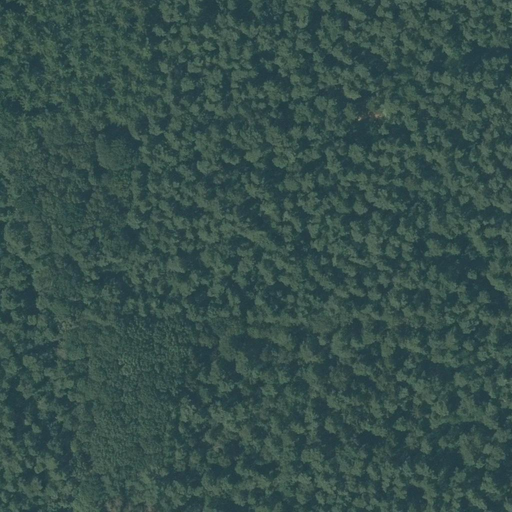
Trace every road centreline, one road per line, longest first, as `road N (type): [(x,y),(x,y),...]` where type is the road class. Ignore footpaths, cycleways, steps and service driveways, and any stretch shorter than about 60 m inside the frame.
road 1 (track): [(511,107),(13,112)]
road 2 (track): [(0,71),(76,316),(91,403),(89,511)]
road 3 (track): [(76,316),(511,312)]
